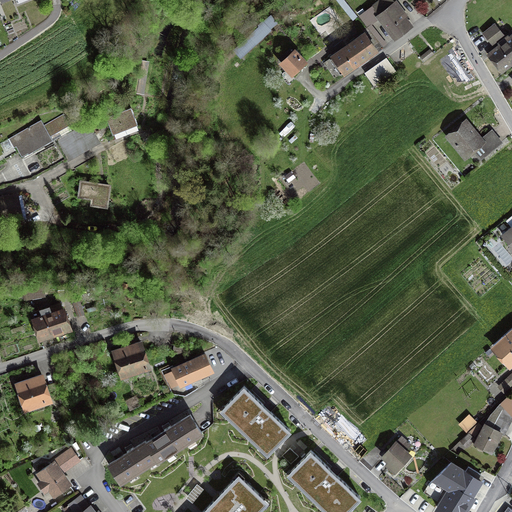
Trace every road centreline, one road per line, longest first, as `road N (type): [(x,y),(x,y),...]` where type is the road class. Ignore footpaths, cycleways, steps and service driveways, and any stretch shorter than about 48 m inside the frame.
road 1 (residential): [(254,366),(207,335),(161,325),(111,331),(0,369)]
road 2 (residential): [(400,506),(254,366)]
road 3 (residential): [(254,366),(99,449)]
road 4 (residential): [(511,118),(462,36),(461,0)]
